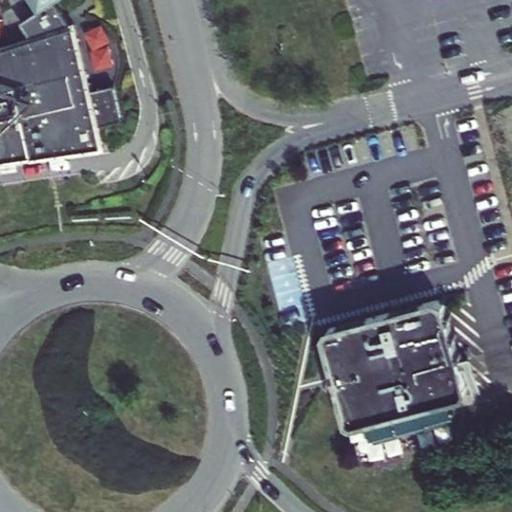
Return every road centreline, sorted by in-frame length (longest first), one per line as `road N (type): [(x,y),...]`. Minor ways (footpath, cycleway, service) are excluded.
road 1 (unclassified): [(232,407),(218,353),(183,309),(132,283),(58,285)]
road 2 (unclassified): [(300,511),(247,454),(232,407)]
